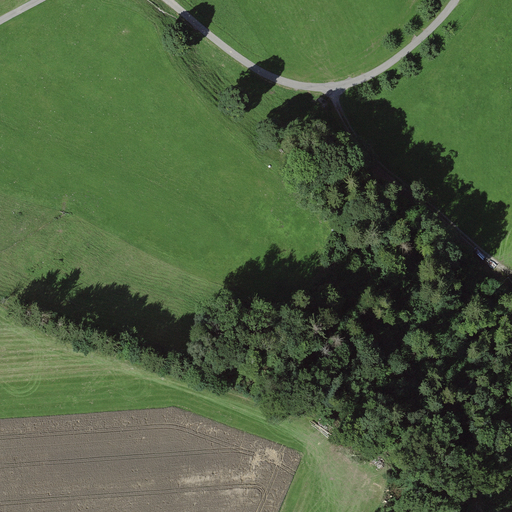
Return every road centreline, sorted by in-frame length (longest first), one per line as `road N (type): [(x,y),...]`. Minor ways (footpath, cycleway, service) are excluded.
road 1 (unclassified): [(171,0),(255,69),(294,85),(331,88),(385,66),(455,0)]
road 2 (track): [(331,88),(353,137),(511,274)]
